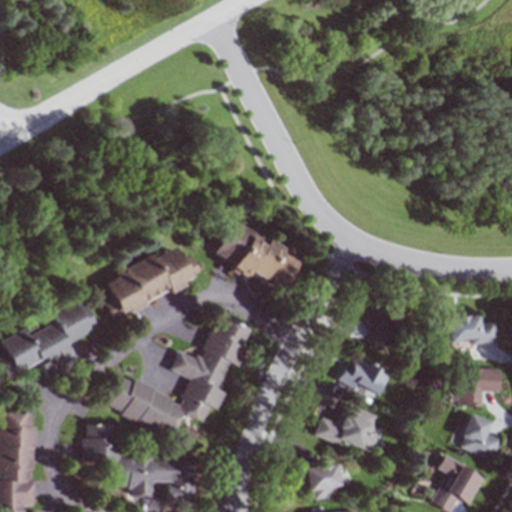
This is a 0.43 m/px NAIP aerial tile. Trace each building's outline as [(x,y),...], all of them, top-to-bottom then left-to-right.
[(229,221),(222,234),(215,230),(203,251),(281,292),(299,258),(229,221)] [(112,322),(199,275),(187,253),(178,258),(170,244),(100,281),(108,298),(101,301),(112,322)] [(0,368),(4,377),(38,362),(45,379),(75,365),(64,342),(95,328),(83,302),(73,307),(70,300),(44,312),(49,323),(23,334),(21,328),(0,337),(0,368)] [(376,350),(410,330),(398,309),(384,317),(379,308),(358,320),(376,350)] [(494,338),(491,320),(477,323),(475,312),(441,317),(445,345),(494,338)] [(105,411),(172,436),(180,413),(207,423),(218,390),(216,389),(225,363),(235,366),(248,328),(213,315),(198,358),(176,350),(168,370),(187,377),(179,398),(117,376),(105,411)] [(353,366),(344,362),(336,379),(373,398),(386,374),(357,359),(353,366)] [(495,369),(458,366),(455,405),(478,407),(479,391),(494,392),(495,369)] [(312,435),(364,453),(377,416),(344,404),(337,425),(318,419),(312,435)] [(0,511),(22,511),(23,506),(31,507),(32,413),(0,412),(0,511)] [(452,446),(487,461),(497,439),(481,433),(486,422),(466,413),(452,446)] [(191,502),(192,459),(119,458),(119,425),(82,425),(82,464),(114,464),(114,486),(131,486),(131,495),(151,496),(151,481),(167,481),(167,502),(191,502)] [(464,507),(480,474),(441,455),(432,473),(441,477),(428,503),(445,511),(448,511),(453,502),(464,507)] [(334,464),(314,466),(314,459),(290,461),(292,485),(303,484),(305,501),(337,498),(334,464)]
